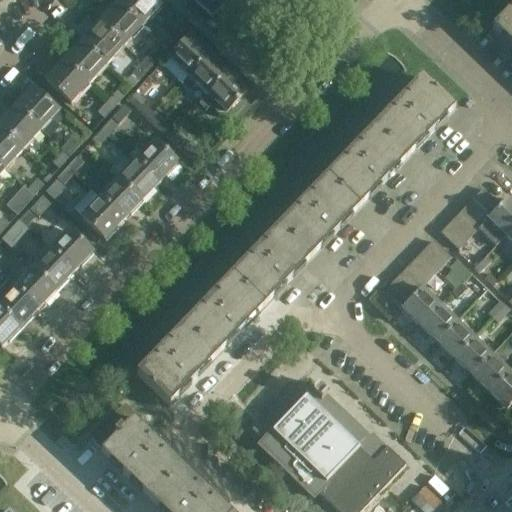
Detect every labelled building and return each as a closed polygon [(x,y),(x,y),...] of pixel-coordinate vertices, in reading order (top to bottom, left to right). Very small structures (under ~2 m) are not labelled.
[(121,0),(116,6),(142,30),(160,10),(149,0),(121,0)] [(188,0),(183,6),(205,26),(206,26),(211,21),(188,0)] [(188,0),(211,21),(227,3),(224,0),(188,0)] [(142,30),(116,6),(98,25),(124,49),(142,30)] [(511,50),(511,8),(491,31),(511,50)] [(124,49),(98,25),(80,44),(107,68),(124,49)] [(168,62),(162,68),(181,87),(187,80),(209,57),(189,38),(168,61),(168,62)] [(107,68),(80,44),(63,63),(89,87),(107,68)] [(142,65),(149,71),(159,60),(152,54),(142,65)] [(205,97),(227,75),(209,57),(187,80),(181,87),(190,95),(196,88),(205,97)] [(89,87),(63,63),(45,83),(71,107),(89,87)] [(142,65),(132,76),(139,82),(149,71),(142,65)] [(227,75),(205,97),(225,116),(247,94),(227,75)] [(373,129),(407,161),(454,112),(421,80),(373,129)] [(14,110),(41,134),(59,114),(33,90),(14,110)] [(107,104),(114,110),(124,99),(117,92),(107,104)] [(127,104),(147,122),(153,115),(143,105),(134,96),(127,104)] [(114,110),(107,104),(97,115),(104,121),(114,110)] [(41,134),(14,110),(0,125),(0,131),(23,153),(41,134)] [(153,115),(147,122),(166,141),(176,130),(168,122),(165,126),(154,116),(153,115)] [(102,131),(109,138),(119,127),(111,120),(102,131)] [(407,161),(373,129),(326,179),(359,211),(407,161)] [(166,141),(177,151),(187,140),(176,130),(166,141)] [(23,153),(0,131),(0,167),(5,172),(23,153)] [(91,143),(98,149),(109,138),(102,131),(91,143)] [(62,153),(69,160),(79,149),(71,143),(62,153)] [(134,162),(159,186),(178,166),(153,143),(134,162)] [(69,160),(62,153),(51,165),(59,171),(69,160)] [(67,169),(74,176),(84,165),(77,159),(67,169)] [(159,186),(134,162),(116,181),(141,205),(159,186)] [(74,176),(67,169),(56,181),(63,187),(74,176)] [(359,211),(326,179),(278,228),(312,260),(359,211)] [(27,192),(34,198),(44,187),(36,181),(27,192)] [(141,205),(116,181),(98,200),(123,223),(141,205)] [(57,182),(45,194),(53,202),(64,190),(57,182)] [(34,198),(27,192),(16,203),(24,210),(34,198)] [(492,216),(500,208),(483,192),(475,200),(492,216)] [(123,223),(98,200),(80,219),(104,243),(123,223)] [(492,216),(475,200),(466,209),(484,225),(487,223),(486,222),(492,216)] [(511,206),(506,201),(500,208),(492,216),(486,222),(487,223),(504,240),(511,231),(511,206)] [(458,217),(476,234),(484,225),(466,209),(458,217)] [(28,212),(18,223),(25,230),(35,218),(29,213),(28,212)] [(450,226),(467,243),(476,234),(458,217),(450,226)] [(0,221),(0,236),(9,226),(2,220),(0,221)] [(18,223),(10,232),(20,241),(28,232),(25,230),(18,223)] [(458,252),(467,243),(450,226),(441,235),(458,252)] [(312,260),(278,228),(231,277),(264,309),(312,260)] [(49,251),(74,275),(92,256),(68,232),(49,251)] [(424,253),(441,270),(450,261),(432,244),(424,253)] [(74,275),(49,251),(31,270),(56,294),(74,275)] [(441,270),(424,253),(415,261),(433,279),(441,270)] [(474,272),(486,259),(480,254),(468,266),(474,272)] [(486,259),(474,272),(479,276),(491,264),(486,259)] [(433,279),(415,261),(407,270),(425,287),(433,279)] [(56,294),(31,270),(13,289),(38,312),(56,294)] [(425,287),(407,270),(399,279),(416,295),(421,290),(422,290),(425,287)] [(488,276),(483,281),(491,288),(495,283),(488,276)] [(264,309),(231,277),(183,327),(217,359),(264,309)] [(416,295),(399,279),(390,288),(407,304),(416,295)] [(38,312),(13,289),(6,283),(0,289),(0,312),(20,331),(38,312)] [(460,286),(452,295),(457,301),(466,292),(460,286)] [(390,288),(383,295),(400,312),(401,311),(407,304),(390,288)] [(508,305),(511,300),(511,289),(503,300),(508,305)] [(419,328),(439,307),(422,290),(421,290),(416,295),(407,304),(401,311),(419,328)] [(492,321),(505,308),(499,303),(487,316),(492,321)] [(439,307),(419,328),(436,345),(456,324),(439,307)] [(497,326),(510,313),(505,308),(492,321),(497,326)] [(0,349),(1,351),(20,331),(0,312),(0,349)] [(456,324),(436,345),(454,362),(474,341),(456,324)] [(217,359),(183,327),(136,376),(169,408),(217,359)] [(474,341),(454,362),(472,379),(492,358),(474,341)] [(492,358),(472,379),(489,395),(509,374),(492,358)] [(511,376),(509,374),(489,395),(506,412),(511,405),(511,376)] [(299,382),(261,423),(252,432),(263,443),(258,448),(313,500),(318,495),(335,511),(362,511),(405,468),(386,450),(383,453),(325,397),(323,398),(316,392),(313,396),(299,382)] [(102,453),(133,423),(137,419),(124,406),(90,441),(102,453)] [(133,423),(102,453),(100,455),(149,503),(182,470),(171,460),(133,423)] [(225,511),(182,470),(149,503),(158,511),(225,511)]
